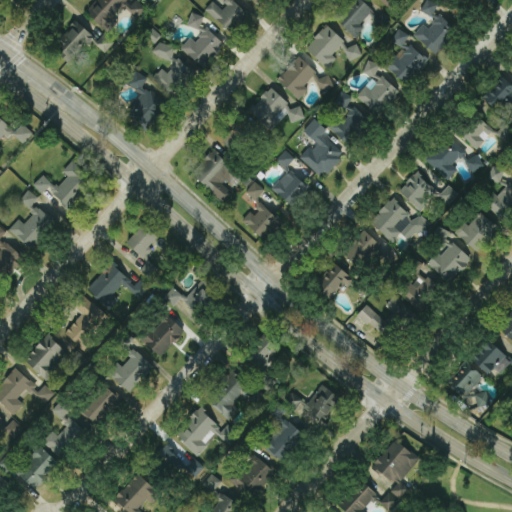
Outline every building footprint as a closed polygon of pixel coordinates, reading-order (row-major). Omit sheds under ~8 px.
[(146,9),(136,0),(133,4),(128,0),(97,0),(86,13),(108,33),(121,19),(116,15),(124,6),(137,18),(146,9)] [(226,0),(228,1),(221,9),(213,1),(205,10),(233,35),(250,15),(232,0),(226,0)] [(361,0),(354,0),(335,18),(352,36),(375,14),(361,0)] [(203,17),(192,13),(187,26),(199,30),(203,17)] [(456,25),(437,15),(430,29),(421,24),(413,39),(441,53),(456,25)] [(52,47),(70,64),(94,37),(76,21),(52,47)] [(305,48),(327,69),(337,60),(332,55),(340,48),(354,61),(362,52),(354,44),(351,47),(327,25),(305,48)] [(195,42),(190,38),(181,48),(203,68),(225,45),(207,29),(195,42)] [(409,36),(399,29),(391,42),(400,49),(409,36)] [(153,53),(169,62),(176,50),(159,41),(153,53)] [(429,61),(409,42),(387,67),(407,85),(429,61)] [(317,73),(299,57),(277,80),(299,100),(308,90),(304,86),(317,73)] [(162,69),(153,78),(171,98),(194,77),(179,61),(166,73),(162,69)] [(363,73),(375,77),(379,64),(367,61),(363,73)] [(148,79),(135,70),(126,83),(139,91),(148,79)] [(333,88),(330,76),(317,80),(320,92),(333,88)] [(379,116),(400,92),(383,77),(370,90),(366,86),(356,96),(379,116)] [(511,85),(503,77),(482,100),(497,114),(511,97),(511,85)] [(289,104),(271,87),(249,110),(271,131),(281,120),(277,116),(289,104)] [(145,128),(168,107),(149,88),(127,109),(145,128)] [(335,103),(345,109),(352,98),(343,91),(335,103)] [(305,118),(300,106),(287,111),(292,123),(305,118)] [(342,120),(339,117),(328,128),(348,146),(371,123),(355,107),(342,120)] [(494,131),(478,116),(460,135),(477,150),(494,131)] [(222,141),(236,155),(257,134),(243,119),(222,141)] [(310,132),(318,137),(324,128),(315,122),(310,132)] [(23,144),(33,133),(23,124),(13,135),(23,144)] [(509,144),(511,137),(511,129),(503,125),(496,137),(509,144)] [(458,170),(453,165),(465,153),(450,137),(426,160),(446,181),(458,170)] [(314,152),(309,147),(300,158),(322,178),(344,154),(326,138),(314,152)] [(294,208),(311,188),(286,168),(294,158),(285,151),(276,162),(287,171),(272,190),(294,208)] [(484,166),(476,154),(465,163),(473,174),(484,166)] [(48,189),(69,210),(95,184),(72,161),(62,171),(68,177),(57,188),(43,175),(33,185),(42,194),(48,189)] [(504,170),(492,166),(488,179),(500,183),(504,170)] [(399,194),(423,211),(439,190),(414,173),(399,194)] [(242,221),(265,240),(281,220),(257,200),(265,190),(254,181),(242,197),(254,206),(242,221)] [(511,186),(507,183),(488,207),(505,221),(511,212),(511,186)] [(449,205),(458,195),(449,186),(439,196),(449,205)] [(9,230),(32,249),(55,222),(33,204),(38,198),(29,190),(20,201),(34,213),(25,224),(19,219),(9,230)] [(370,222),(392,243),(401,234),(410,242),(429,223),(420,214),(414,220),(392,199),(370,222)] [(457,235),(476,252),(498,229),(479,211),(457,235)] [(142,258),(159,239),(143,224),(126,243),(142,258)] [(0,274),(2,272),(8,278),(25,259),(1,238),(6,232),(0,226),(0,245),(2,248),(0,250),(0,274)] [(381,247),(366,231),(343,252),(358,268),(381,247)] [(427,264),(449,284),(471,260),(453,243),(441,257),(437,253),(427,264)] [(87,290),(110,310),(119,301),(113,295),(123,285),(139,299),(149,288),(140,279),(135,284),(111,263),(87,290)] [(155,272),(149,263),(141,269),(147,277),(155,272)] [(330,299),(342,284),(347,288),(354,279),(334,263),(315,288),(330,299)] [(401,294),(420,311),(439,289),(420,272),(401,294)] [(186,298),(173,287),(163,299),(173,308),(181,299),(199,314),(218,293),(203,279),(186,298)] [(367,305),(358,314),(389,343),(415,314),(395,295),(385,306),(393,313),(385,322),(367,305)] [(82,314),(65,334),(86,354),(96,343),(89,336),(107,316),(86,296),(75,308),(82,314)] [(185,331),(166,314),(142,340),(161,357),(185,331)] [(511,314),(499,329),(511,340),(511,314)] [(24,360),(46,380),(70,355),(48,335),(24,360)] [(280,347),(261,335),(246,361),(264,372),(280,347)] [(471,359),(487,375),(505,356),(489,340),(471,359)] [(120,366),(117,362),(107,372),(129,393),(154,367),(136,350),(120,366)] [(484,378),(468,361),(446,383),(462,399),(484,378)] [(34,385),(16,368),(0,385),(0,402),(14,415),(24,404),(20,400),(34,385)] [(234,405),(249,391),(232,373),(206,397),(228,421),(239,410),(234,405)] [(55,394),(45,385),(36,395),(45,404),(55,394)] [(325,420),(339,395),(320,385),(306,409),(325,420)] [(81,410),(95,426),(121,401),(107,386),(81,410)] [(490,405),(486,391),(475,394),(479,408),(490,405)] [(460,400),(468,413),(479,406),(471,393),(460,400)] [(66,414),(70,410),(61,401),(52,411),(68,426),(57,436),(53,431),(43,442),(60,458),(85,431),(66,414)] [(196,454),(217,434),(226,444),(237,434),(228,424),(222,430),(201,408),(175,433),(196,454)] [(306,437),(287,419),(263,445),(282,463),(306,437)] [(389,511),(409,489),(400,481),(419,460),(396,439),(372,466),(394,486),(379,504),(388,511),(389,511)] [(153,460),(172,477),(183,466),(195,476),(203,467),(194,459),(189,465),(167,445),(153,460)] [(33,489),(58,463),(40,446),(30,456),(32,458),(17,473),(33,489)] [(0,465),(6,472),(16,464),(8,455),(0,462),(0,465)] [(231,482),(251,500),(276,473),(256,455),(231,482)] [(159,493),(138,474),(112,500),(124,511),(140,511),(138,510),(147,500),(150,502),(159,493)] [(215,492),(221,480),(210,474),(204,487),(211,490),(208,498),(214,501),(208,511),(235,511),(240,503),(215,492)] [(365,511),(364,510),(377,495),(361,480),(338,506),(344,511),(365,511)]
